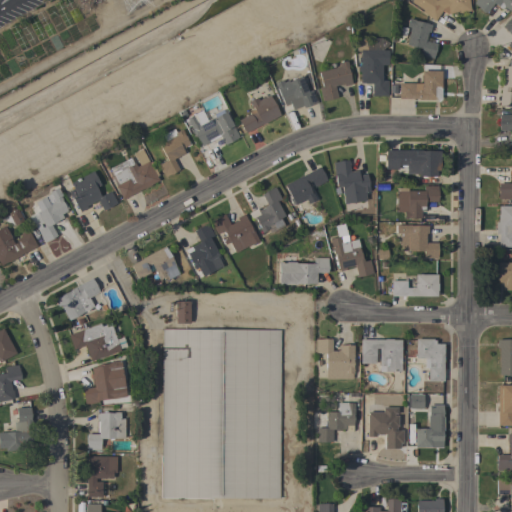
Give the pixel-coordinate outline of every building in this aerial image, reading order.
[(468,0),(470,11),(455,13),(448,14),(447,14),(441,10),(434,21),(420,12),(422,10),(410,2),(411,0),(468,0)] [(511,0),(511,4),(508,10),(503,6),(500,9),(493,3),(485,13),(472,3),(474,0),(511,0)] [(511,52),(505,45),(511,38),(511,35),(508,31),(507,32),(501,26),(503,25),(502,24),(511,15),(511,52)] [(436,43),(432,59),(419,55),(420,49),(417,48),(405,45),(409,28),(405,27),(407,18),(414,20),(413,21),(430,25),(428,33),(426,32),(424,40),(436,43)] [(388,50),(387,65),(382,65),(381,80),(387,80),(387,96),(371,96),(371,84),(364,84),(364,83),(359,83),(359,72),(357,72),(358,51),(356,51),(355,42),(364,39),(366,50),(388,50)] [(335,68),(335,67),(339,66),(338,63),(340,63),(339,61),(342,60),(342,62),(346,61),(348,67),(347,68),(351,84),(343,86),(342,84),(334,86),(337,98),(322,101),(318,88),(322,87),(318,72),(335,68)] [(503,66),(505,66),(505,65),(511,65),(511,105),(498,105),(503,66)] [(440,99),(398,99),(398,83),(412,83),(413,91),(415,91),(417,92),(418,90),(419,90),(420,85),(421,71),(440,71),(440,99)] [(308,91),(312,90),(317,102),(303,108),(302,106),(292,110),(290,104),(284,106),(277,90),(276,90),(274,83),(282,80),(283,82),(287,80),(287,82),(301,76),(308,91)] [(279,115),(262,125),(261,124),(244,133),(237,120),(249,114),(248,112),(252,110),(248,102),(256,97),(258,101),(269,95),(279,115)] [(237,137),(223,144),(219,136),(200,145),(192,130),(191,130),(189,125),(186,126),(183,120),(186,119),(185,118),(200,110),(206,120),(213,116),(212,114),(221,109),(222,111),(224,110),(237,137)] [(511,151),(508,151),(507,143),(510,143),(510,130),(498,130),(498,115),(511,115),(511,151)] [(173,159),(178,169),(175,171),(176,172),(171,174),(164,177),(157,165),(166,160),(158,145),(162,142),(159,137),(173,129),(175,132),(180,129),(184,136),(185,135),(186,138),(185,138),(186,142),(188,141),(190,145),(186,147),(185,147),(181,149),(183,153),(173,159)] [(138,165),(132,153),(141,149),(148,163),(151,162),(158,175),(156,177),(158,180),(150,184),(151,185),(144,189),(144,188),(122,200),(114,186),(117,184),(109,169),(129,158),(132,164),(134,163),(136,167),(138,165)] [(421,150),(421,151),(440,151),(439,171),(435,171),(435,173),(436,173),(436,178),(432,178),(432,176),(425,176),(425,177),(421,177),(421,176),(418,176),(418,166),(406,166),(406,167),(400,167),(400,166),(398,166),(398,170),(385,169),(385,150),(421,150)] [(368,186),(369,186),(369,191),(364,192),(365,201),(343,204),(341,187),(337,187),(333,163),(347,160),(349,172),(357,171),(358,176),(366,174),(368,186)] [(301,176),(302,176),(318,167),(326,181),(313,188),(312,185),(308,188),(311,193),(312,192),(316,200),(307,204),(305,199),(294,205),(294,204),(292,205),(289,199),(290,198),(284,186),(301,176)] [(511,189),(511,197),(497,197),(498,183),(510,183),(510,170),(511,170),(511,189)] [(92,171),(100,185),(95,188),(100,197),(110,191),(116,203),(102,211),(96,200),(85,206),(86,208),(79,212),(71,197),(68,191),(72,189),(70,184),(92,171)] [(437,186),(437,202),(424,202),(424,211),(420,211),(420,218),(407,218),(407,219),(403,219),(403,210),(405,210),(405,205),(407,205),(406,191),(423,191),(423,186),(437,186)] [(281,199),(276,201),(284,216),(280,218),(284,226),(269,233),(267,229),(261,233),(258,228),(259,227),(254,217),(260,214),(258,210),(267,206),(261,195),(274,187),(281,199)] [(35,227),(40,224),(42,227),(44,226),(36,212),(39,210),(34,202),(50,194),(49,192),(57,188),(61,196),(60,196),(63,202),(64,202),(68,208),(66,209),(67,211),(61,215),(62,218),(50,224),(56,235),(53,237),(53,238),(50,240),(49,239),(43,243),(35,227)] [(511,247),(498,247),(498,234),(495,234),(495,222),(496,222),(496,215),(498,215),(498,206),(511,206),(511,247)] [(228,241),(223,244),(220,238),(224,235),(222,232),(217,234),(210,221),(224,214),(229,225),(237,220),(236,218),(243,214),(252,230),(258,241),(251,245),(251,244),(234,253),(229,242),(228,241)] [(211,242),(214,240),(217,246),(214,248),(217,253),(207,258),(214,270),(202,277),(197,268),(194,269),(186,254),(192,251),(190,247),(199,242),(193,231),(207,224),(213,236),(209,238),(211,242)] [(400,233),(395,233),(395,225),(410,225),(427,225),(427,233),(425,233),(425,243),(436,243),(437,258),(423,258),(423,252),(421,252),(421,250),(400,251),(400,233)] [(0,266),(0,228),(4,226),(14,245),(17,243),(15,240),(21,237),(19,233),(25,229),(27,233),(28,233),(36,246),(0,266)] [(345,268),(345,270),(339,272),(339,270),(338,270),(337,265),(335,266),(334,262),(336,262),(335,259),(334,259),(333,256),(334,256),(334,254),(333,254),(329,239),(346,235),(348,242),(357,240),(359,248),(358,248),(359,250),(360,253),(361,258),(362,257),(363,261),(369,260),(372,274),(355,278),(354,276),(356,276),(354,266),(345,268)] [(164,246),(179,274),(167,280),(165,278),(163,279),(162,277),(158,280),(153,271),(137,280),(129,266),(141,259),(164,246)] [(278,285),(278,262),(283,262),(283,256),(296,256),(296,264),(313,264),(313,258),(327,258),(327,273),(316,273),(316,284),(296,284),(296,285),(278,285)] [(511,290),(501,291),(501,283),(498,283),(497,280),(496,280),(496,263),(511,263),(511,290)] [(390,296),(390,280),(406,280),(406,288),(410,288),(410,287),(414,287),(414,283),(415,283),(415,275),(436,275),(436,284),(437,284),(437,291),(436,291),(436,296),(390,296)] [(99,292),(88,298),(93,307),(71,319),(72,320),(68,322),(59,306),(57,307),(53,300),(60,296),(59,295),(63,293),(63,294),(65,293),(65,292),(67,291),(68,292),(69,291),(68,291),(91,278),(99,292)] [(188,323),(175,323),(174,301),(188,301),(188,323)] [(100,324),(101,326),(110,323),(116,340),(123,337),(126,347),(119,349),(120,351),(90,361),(88,357),(85,349),(86,349),(85,346),(73,350),(68,335),(100,324)] [(0,330),(2,329),(15,353),(0,360),(0,330)] [(280,330),(279,499),(160,498),(161,329),(280,330)] [(352,358),(353,358),(353,360),(352,360),(352,368),(353,368),(353,374),(351,374),(351,379),(325,379),(325,353),(315,353),(315,339),(331,339),(331,351),(336,351),(336,350),(339,350),(339,345),(352,345),(352,358)] [(384,340),(384,339),(392,339),(392,340),(400,340),(400,372),(384,372),(384,366),(378,366),(378,349),(375,349),(375,364),(359,363),(360,340),(384,340)] [(432,339),(432,340),(435,340),(435,344),(443,344),(443,382),(427,382),(427,368),(426,368),(426,359),(415,359),(415,339),(432,339)] [(511,375),(502,375),(502,377),(498,377),(498,371),(498,362),(497,362),(497,359),(498,359),(498,355),(497,355),(497,348),(496,348),(496,340),(509,340),(509,339),(511,339),(511,375)] [(126,396),(98,401),(98,402),(84,405),(82,389),(93,387),(92,379),(90,380),(90,374),(91,374),(90,368),(95,367),(95,366),(103,364),(120,361),(126,396)] [(0,374),(5,373),(4,368),(17,365),(20,379),(9,381),(11,390),(12,390),(14,398),(13,398),(13,399),(0,401),(0,374)] [(499,385),(499,384),(511,384),(511,425),(497,425),(497,385),(499,385)] [(422,409),(408,409),(408,395),(422,395),(422,409)] [(337,412),(337,403),(353,403),(353,414),(352,414),(352,426),(352,429),(325,429),(324,412),(337,412)] [(311,422),(322,423),(323,404),(311,404),(311,422)] [(442,406),(442,418),(443,418),(443,431),(442,431),(442,442),(435,442),(434,446),(432,446),(432,447),(414,447),(414,429),(427,430),(428,405),(442,406)] [(29,407),(30,420),(31,420),(32,430),(31,430),(32,445),(22,446),(22,450),(5,452),(3,433),(14,432),(13,422),(16,422),(15,408),(29,407)] [(375,409),(375,410),(393,410),(393,417),(392,417),(392,429),(393,429),(393,432),(399,432),(399,447),(383,446),(383,435),(374,434),(374,437),(367,437),(367,418),(366,418),(366,413),(367,413),(367,409),(375,409)] [(124,438),(112,439),(112,440),(109,440),(109,439),(100,439),(100,450),(86,450),(86,434),(98,434),(98,432),(97,432),(97,422),(98,422),(98,420),(96,420),(96,414),(98,414),(98,413),(103,413),(102,411),(107,411),(107,413),(110,413),(110,412),(120,412),(120,419),(124,419),(124,438)] [(511,433),(511,460),(510,460),(510,470),(496,470),(496,455),(508,455),(508,442),(506,442),(506,434),(508,434),(508,433),(511,433)] [(115,457),(115,473),(112,473),(112,479),(95,479),(95,482),(101,482),(101,497),(86,497),(86,475),(85,475),(85,464),(86,464),(86,457),(115,457)] [(511,477),(511,508),(508,508),(509,494),(496,494),(496,479),(508,480),(508,477),(511,477)] [(363,511),(363,507),(378,507),(378,511),(385,511),(385,499),(399,499),(399,511),(363,511)] [(433,500),(433,499),(441,499),(441,511),(416,511),(416,500),(433,500)] [(85,511),(85,504),(90,504),(90,500),(97,500),(97,504),(99,504),(99,511),(85,511)] [(315,511),(329,511),(329,503),(315,504),(315,511)]
